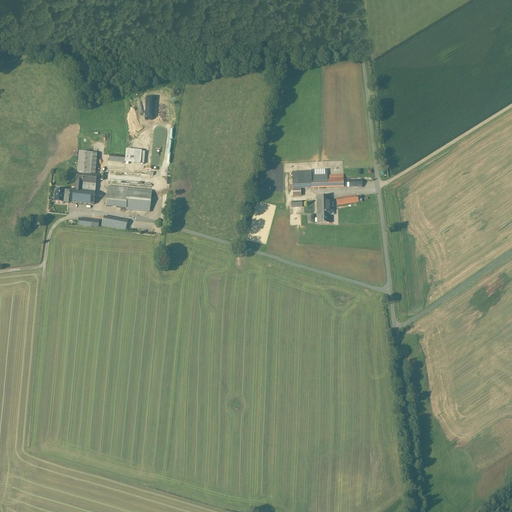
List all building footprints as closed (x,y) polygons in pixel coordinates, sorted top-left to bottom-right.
[(165,119),(165,97),(150,97),(149,118),(165,119)] [(92,153),(79,152),(77,174),(90,175),(92,153)] [(327,170),(311,171),(311,172),(292,173),(292,189),(362,187),(362,181),(343,181),(343,176),(327,176),(327,170)] [(77,174),(76,174),(76,182),(75,190),(82,190),(83,183),(96,184),(97,176),(90,175),(77,174)] [(128,189),(108,187),(106,206),(126,208),(128,189)] [(75,190),(70,189),(69,193),(68,201),(68,202),(94,205),(95,192),(82,190),(75,190)] [(151,191),(128,189),(126,208),(125,210),(149,212),(151,191)] [(65,191),(55,190),(54,203),(63,204),(64,201),(68,201),(69,193),(64,193),(65,191)] [(360,195),(336,200),(337,206),(361,201),(360,195)] [(330,223),(329,198),(317,198),(317,223),(330,223)] [(147,225),(103,217),(102,225),(145,233),(147,225)] [(78,226),(93,227),(93,219),(78,218),(78,226)]
